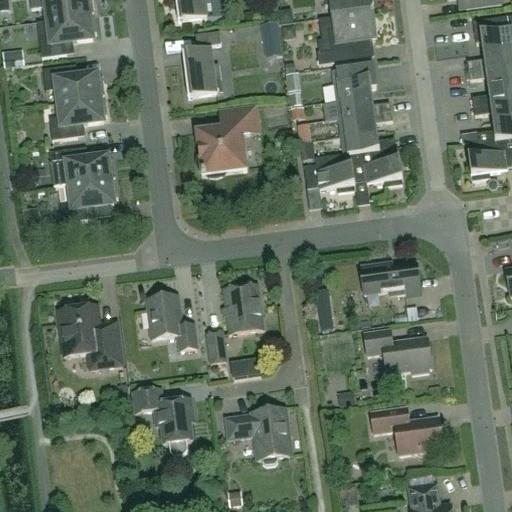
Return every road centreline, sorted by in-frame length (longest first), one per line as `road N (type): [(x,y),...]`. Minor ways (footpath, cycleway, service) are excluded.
road 1 (residential): [(497,511),(464,232),(442,221)]
road 2 (residential): [(173,249),(139,0)]
road 3 (residential): [(442,221),(409,0)]
road 4 (residential): [(0,283),(137,267),(173,249)]
road 5 (residential): [(278,246),(442,221)]
road 6 (residential): [(299,380),(278,246)]
